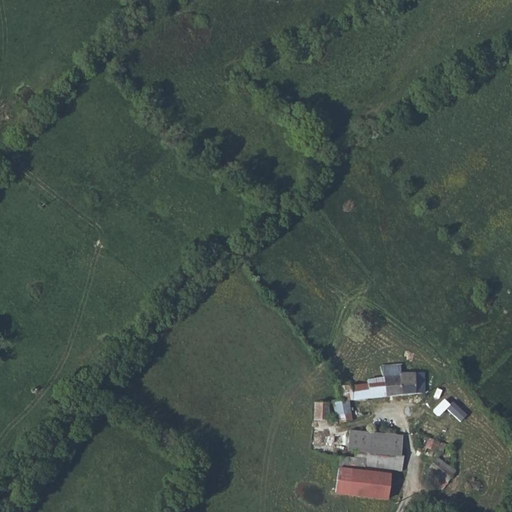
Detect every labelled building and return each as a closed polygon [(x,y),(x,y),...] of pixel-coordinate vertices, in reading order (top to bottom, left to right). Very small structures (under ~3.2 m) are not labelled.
[(367,382),(337,387),(338,387),(339,401),(334,401),(336,415),(339,414),(340,423),(352,421),(349,400),(425,392),(425,372),(401,372),(400,364),(380,366),(383,377),(367,378),(367,382)] [(328,421),(329,402),(315,403),(315,421),(315,422),(328,421)] [(366,467),(401,471),(404,436),(351,431),(349,450),(355,450),(354,458),(367,459),(366,467)] [(442,441),(430,437),(425,446),(438,451),(442,441)] [(336,493),(399,500),(401,471),(366,467),(367,459),(354,458),(340,456),(336,493)] [(437,456),(429,468),(448,482),(456,471),(437,456)]
